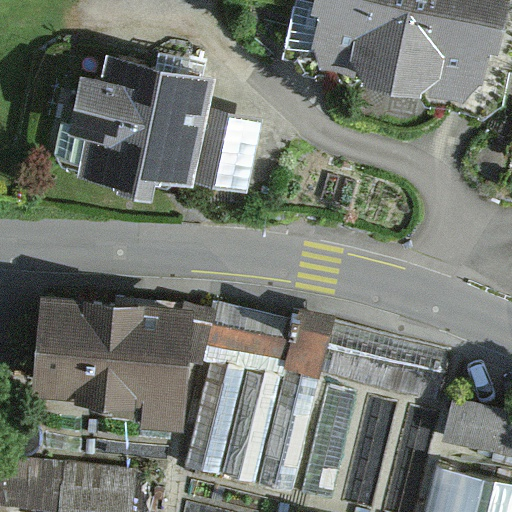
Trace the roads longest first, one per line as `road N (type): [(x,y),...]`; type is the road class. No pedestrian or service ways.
road 1 (unclassified): [(413,288),(238,249),(0,241)]
road 2 (residential): [(450,223),(432,183),(301,128),(261,86)]
